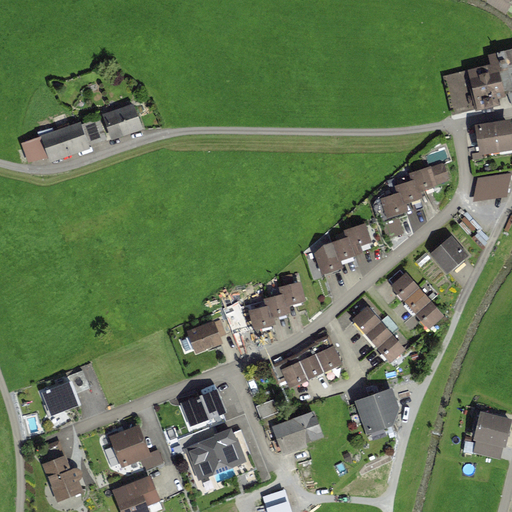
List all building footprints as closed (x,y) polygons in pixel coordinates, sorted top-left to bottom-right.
[(511,61),(444,76),(452,115),(511,101),(511,61)] [(135,105),(106,116),(114,139),(143,129),(135,105)] [(511,128),(511,123),(477,127),(480,156),(511,151),(511,128)] [(81,125),(43,136),(50,159),(87,148),(81,125)] [(401,195),(382,200),(387,218),(408,212),(406,204),(424,200),(420,192),(450,184),(445,165),(410,174),(413,183),(398,187),(401,195)] [(502,198),(510,175),(478,181),(472,204),(502,198)] [(400,215),(384,220),(389,235),(405,229),(400,215)] [(348,239),(325,245),(314,255),(322,279),(347,271),(344,260),(376,250),(366,224),(346,229),(348,239)] [(453,240),(432,258),(447,275),(468,258),(453,240)] [(408,274),(392,287),(430,332),(446,319),(408,274)] [(266,310),(251,313),(256,332),(274,328),(273,321),(293,317),(291,308),(309,304),(304,284),(281,289),(283,297),(264,301),(266,310)] [(370,308),(353,323),(392,365),(408,350),(370,308)] [(217,322),(187,332),(195,356),(225,345),(217,322)] [(335,347),(281,371),(290,391),(344,367),(335,347)] [(68,389),(42,395),(48,418),(82,409),(79,395),(90,392),(85,374),(65,379),(68,389)] [(224,416),(216,395),(182,408),(190,429),(224,416)] [(256,403),(261,416),(279,408),(273,396),(256,403)] [(389,398),(361,406),(369,437),(398,429),(389,398)] [(318,413),(273,428),(284,458),(328,442),(318,413)] [(511,426),(481,419),(475,446),(505,453),(511,426)] [(140,428),(109,439),(120,469),(151,458),(140,428)] [(241,464),(229,435),(186,454),(199,482),(241,464)] [(63,445),(40,451),(55,504),(88,494),(82,472),(69,468),(63,445)] [(128,499),(119,501),(122,511),(149,511),(145,495),(156,493),(152,477),(124,484),(128,499)]
